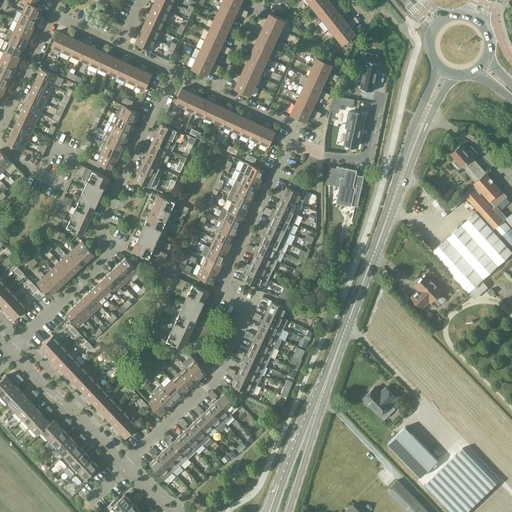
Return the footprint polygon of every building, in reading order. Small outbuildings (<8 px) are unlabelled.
[(173,2),(167,0),(154,0),(153,4),(169,12),(173,2)] [(240,0),(222,0),(222,2),(238,10),(242,1),(240,0)] [(330,1),(329,0),(315,0),(310,4),(316,12),(330,1)] [(330,1),(316,12),(323,20),(336,9),(330,1)] [(27,2),(22,12),(37,19),(42,9),(27,2)] [(238,10),(222,2),(217,12),(233,19),(238,10)] [(164,21),(169,12),(153,4),(150,10),(146,8),(144,12),(164,21)] [(343,17),(336,9),(323,20),(329,28),(343,17)] [(22,12),(17,22),(33,29),(37,19),(22,12)] [(160,30),(164,21),(144,12),(143,15),(147,17),(144,23),(160,30)] [(217,12),(213,21),(229,28),(233,19),(217,12)] [(269,13),(265,22),(281,30),(285,20),(269,13)] [(343,17),(329,28),(336,36),(349,25),(343,17)] [(229,28),(213,21),(209,30),(225,38),(229,28)] [(17,22),(13,31),(13,32),(28,39),(33,29),(17,22)] [(281,30),(265,22),(261,32),(276,39),(281,30)] [(156,39),(160,30),(144,23),(142,29),(137,27),(136,30),(156,39)] [(356,33),(349,25),(336,36),(342,44),(356,33)] [(9,29),(4,39),(24,49),(28,39),(13,32),(13,31),(9,29)] [(51,46),(61,51),(70,31),(67,29),(65,33),(58,31),(51,46)] [(156,39),(136,30),(134,33),(139,35),(136,42),(151,49),(156,39)] [(209,30),(204,39),(220,47),(225,38),(209,30)] [(61,51),(70,55),(77,39),(71,36),(73,32),(70,31),(61,51)] [(261,32),(256,41),(272,48),(276,39),(261,32)] [(70,55),(79,59),(89,39),(85,38),(83,42),(77,39),(70,55)] [(24,49),(4,39),(0,47),(0,49),(4,51),(19,59),(24,49)] [(79,59),(89,64),(96,48),(90,45),(92,41),(89,39),(79,59)] [(220,47),(204,39),(200,49),(216,56),(220,47)] [(272,48),(256,41),(252,50),(268,58),(272,48)] [(89,64),(98,68),(107,48),(104,46),(102,51),(96,48),(89,64)] [(107,48),(98,68),(107,72),(114,56),(108,54),(110,49),(107,48)] [(200,49),(196,58),(212,65),(216,56),(200,49)] [(252,50),(248,59),(264,67),(268,58),(252,50)] [(358,63),(357,66),(365,68),(361,86),(360,88),(360,87),(360,88),(373,91),(373,90),(372,90),(378,63),(379,63),(376,62),(378,54),(376,54),(368,52),(360,50),(360,51),(358,61),(358,63)] [(19,59),(4,51),(0,59),(0,61),(15,68),(19,59)] [(107,72),(116,76),(126,56),(122,55),(120,59),(114,56),(107,72)] [(126,81),(133,65),(127,62),(129,58),(126,56),(116,76),(126,81)] [(312,67),(328,74),(332,64),(317,57),(312,67)] [(212,65),(196,58),(191,68),(207,75),(212,65)] [(264,67),(248,59),(243,69),(259,76),(264,67)] [(0,73),(10,78),(15,68),(0,61),(0,73)] [(126,81),(135,85),(144,65),(141,64),(139,68),(133,65),(126,81)] [(144,65),(135,85),(145,90),(152,74),(145,71),(147,67),(144,65)] [(328,74),(312,67),(308,76),(324,83),(328,74)] [(58,75),(41,68),(37,77),(53,85),(58,75)] [(243,69),(239,78),(255,85),(259,76),(243,69)] [(10,78),(0,73),(0,85),(6,88),(10,78)] [(324,83),(308,76),(304,85),(319,93),(324,83)] [(53,85),(37,77),(32,87),(49,94),(53,85)] [(255,85),(239,78),(234,88),(250,95),(255,85)] [(319,93),(304,85),(299,95),(315,102),(319,93)] [(49,94),(32,87),(28,96),(45,103),(49,94)] [(174,104),(184,108),(193,88),(190,87),(188,91),(182,88),(174,104)] [(184,108),(194,112),(201,97),(195,94),(197,90),(193,88),(184,108)] [(194,112),(203,117),(212,97),(209,95),(207,99),(201,97),(194,112)] [(315,102),(299,95),(295,104),(311,111),(315,102)] [(45,103),(28,96),(24,105),(40,113),(45,103)] [(337,96),(333,104),(335,105),(336,105),(338,105),(341,106),(342,105),(353,107),(355,99),(339,96),(338,96),(337,96)] [(104,108),(109,99),(105,97),(100,106),(104,108)] [(203,117),(212,121),(219,105),(213,102),(215,98),(212,97),(203,117)] [(116,113),(135,122),(139,113),(120,104),(116,113)] [(212,121),(221,125),(230,105),(227,104),(225,108),(219,105),(212,121)] [(311,111),(295,104),(291,114),(306,121),(311,111)] [(40,113),(24,105),(20,114),(36,122),(40,113)] [(221,125),(231,129),(238,114),(232,111),(234,107),(230,105),(221,125)] [(352,108),(345,143),(360,146),(367,112),(352,108)] [(231,129),(240,134),(249,114),(246,112),(244,116),(238,114),(231,129)] [(111,122),(130,131),(135,122),(116,113),(116,114),(115,113),(111,122)] [(36,122),(20,114),(15,123),(32,131),(36,122)] [(240,134),(249,138),(256,122),(251,119),(252,115),(249,114),(240,134)] [(249,138),(258,142),(268,122),(264,121),(262,125),(256,122),(249,138)] [(130,131),(111,122),(106,132),(126,141),(130,131)] [(181,132),(161,122),(156,132),(176,141),(181,132)] [(268,122),(258,142),(268,147),(275,131),(269,128),(271,124),(268,122)] [(32,131),(15,123),(11,133),(28,140),(32,131)] [(102,141),(122,150),(126,141),(106,132),(102,141)] [(176,141),(156,132),(152,141),(168,149),(172,151),(176,141)] [(28,140),(11,133),(7,142),(23,150),(28,140)] [(191,136),(186,146),(191,148),(195,138),(191,136)] [(101,152),(117,159),(122,150),(102,141),(98,150),(101,152)] [(168,149),(152,141),(148,151),(167,160),(169,156),(165,155),(168,149)] [(461,145),(451,154),(456,160),(454,162),(459,167),(461,165),(462,166),(466,163),(472,158),(474,156),(469,150),(467,152),(461,145)] [(12,162),(0,149),(0,165),(4,170),(12,162)] [(167,160),(148,151),(143,160),(160,167),(162,162),(166,163),(167,160)] [(101,152),(97,162),(113,169),(117,159),(101,152)] [(182,155),(178,165),(182,167),(187,157),(182,155)] [(451,234),(430,253),(466,294),(483,278),(488,274),(511,252),(511,251),(493,230),(494,228),(511,247),(511,230),(503,220),(505,218),(511,226),(511,212),(507,217),(497,205),(507,196),(472,158),(466,163),(479,178),(474,183),(475,185),(464,195),(477,210),(451,234)] [(160,167),(143,160),(139,169),(155,177),(160,167)] [(244,161),(239,171),(260,180),(265,171),(244,161)] [(79,164),(73,177),(77,180),(79,176),(82,177),(86,167),(79,164)] [(327,179),(326,183),(327,183),(327,181),(331,182),(341,184),(338,195),(346,197),(345,203),(351,204),(351,205),(357,206),(360,194),(364,176),(356,174),(357,170),(356,170),(355,172),(347,170),(348,169),(336,166),(336,168),(330,167),(327,179)] [(139,169),(135,179),(151,187),(155,177),(139,169)] [(109,178),(93,170),(66,226),(83,234),(109,178)] [(235,180),(256,190),(260,180),(239,171),(235,180)] [(301,176),(295,173),(292,181),(297,183),(301,176)] [(235,180),(231,189),(251,199),(256,190),(235,180)] [(281,189),(280,191),(281,192),(280,194),(301,205),(302,204),(306,195),(302,193),(304,190),(290,183),(288,187),(286,186),(284,190),(281,189)] [(227,199),(231,201),(247,208),(251,199),(231,189),(227,199)] [(451,189),(444,195),(449,200),(456,194),(451,189)] [(298,214),(303,205),(302,204),(301,205),(280,194),(281,192),(280,191),(278,190),(275,196),(278,197),(279,195),(281,196),(278,205),(298,214)] [(159,194),(158,194),(133,250),(149,257),(175,201),(159,194)] [(461,194),(448,205),(452,210),(465,198),(461,194)] [(247,208),(231,201),(227,210),(243,217),(247,208)] [(278,205),(273,214),(294,224),(298,214),(278,205)] [(222,208),(218,217),(239,227),(243,217),(227,210),(222,208)] [(266,214),(269,215),(268,217),(271,219),(269,223),(290,233),(294,224),(273,214),(271,213),(272,210),(269,208),(266,214)] [(63,219),(55,215),(53,220),(60,223),(63,219)] [(218,217),(214,226),(234,236),(239,227),(218,217)] [(263,231),(285,242),(290,233),(269,223),(267,227),(264,226),(263,228),(264,228),(263,231)] [(212,231),(216,233),(214,238),(230,245),(234,236),(214,226),(214,227),(212,231)] [(260,242),(281,251),(285,242),(263,231),(264,228),(263,228),(261,227),(258,232),(261,234),(260,236),(263,237),(260,242)] [(307,234),(304,239),(311,243),(314,237),(307,234)] [(214,238),(210,247),(226,255),(230,245),(214,238)] [(82,240),(81,241),(74,248),(86,261),(94,254),(82,240)] [(256,251),(277,260),(281,251),(260,242),(259,246),(256,244),(255,247),(252,245),(249,251),(253,252),(254,250),(256,251)] [(226,255),(210,247),(206,256),(222,264),(226,255)] [(86,261),(74,248),(67,255),(79,268),(86,261)] [(160,250),(155,260),(163,264),(167,254),(160,250)] [(252,260),(272,270),(277,260),(256,251),(252,260)] [(302,253),(299,258),(305,261),(307,255),(302,253)] [(79,268),(67,255),(59,262),(72,275),(79,268)] [(206,256),(201,266),(217,273),(222,264),(206,256)] [(138,270),(126,257),(118,264),(130,278),(138,270)] [(252,260),(250,264),(247,263),(246,265),(243,264),(241,269),(244,271),(245,268),(248,269),(264,277),(267,279),(268,279),(272,270),(252,260)] [(72,275),(59,262),(52,268),(64,282),(72,275)] [(130,278),(118,264),(110,271),(123,284),(130,278)] [(201,266),(197,275),(213,283),(217,273),(201,266)] [(64,282),(52,268),(45,275),(57,289),(64,282)] [(243,279),(263,288),(267,279),(264,277),(248,269),(245,268),(244,271),(244,274),(245,274),(243,279)] [(103,278),(115,291),(123,284),(110,271),(103,278)] [(45,275),(37,283),(49,296),(57,289),(45,275)] [(421,307),(429,300),(431,302),(442,291),(426,275),(423,278),(420,278),(418,279),(416,281),(416,284),(415,285),(420,290),(412,298),(421,307)] [(96,285),(108,298),(115,291),(103,278),(96,285)] [(188,287),(190,283),(186,281),(179,278),(174,287),(182,291),(184,285),(188,287)] [(6,284),(0,288),(0,302),(13,291),(6,284)] [(209,291),(192,284),(166,340),(183,348),(209,291)] [(108,298),(96,285),(88,292),(100,305),(108,298)] [(13,291),(0,302),(0,303),(4,308),(1,311),(3,314),(20,299),(13,291)] [(81,299),(93,312),(100,305),(88,292),(81,299)] [(270,303),(267,310),(283,317),(287,308),(262,296),(261,299),(267,302),(268,302),(270,303)] [(20,299),(3,314),(6,316),(9,313),(14,319),(27,307),(20,299)] [(93,312),(81,299),(73,306),(86,319),(93,312)] [(73,306),(66,313),(78,327),(86,319),(73,306)] [(288,319),(283,317),(267,310),(263,319),(283,328),(288,319)] [(263,319),(259,328),(275,336),(274,336),(279,338),(283,328),(263,319)] [(275,336),(259,328),(254,337),(270,345),(274,336),(275,336)] [(153,334),(160,337),(164,339),(166,334),(155,329),(153,334)] [(61,343),(53,335),(41,347),(46,352),(42,355),(45,358),(61,343)] [(254,337),(250,347),(270,356),(275,347),(270,345),(254,337)] [(302,337),(299,344),(307,347),(310,340),(302,337)] [(55,362),(68,350),(61,343),(45,358),(47,361),(51,357),(55,362)] [(270,356),(250,347),(246,356),(266,365),(270,356)] [(68,350),(55,362),(60,367),(56,370),(59,373),(75,358),(68,350)] [(243,361),(241,365),(262,375),(266,365),(246,356),(243,355),(244,352),(241,351),(239,356),(241,358),(241,360),(243,361)] [(182,363),(186,366),(198,379),(206,372),(194,359),(193,359),(190,355),(182,363)] [(75,358),(59,373),(61,375),(65,372),(69,377),(82,365),(75,358)] [(73,388),(89,373),(82,365),(69,377),(74,382),(70,385),(73,388)] [(262,375),(241,365),(237,375),(258,384),(262,375)] [(198,379),(186,366),(178,373),(191,386),(198,379)] [(292,366),(288,374),(295,378),(299,369),(292,366)] [(116,375),(117,375),(120,379),(126,373),(122,369),(119,373),(116,375)] [(258,384),(237,375),(235,373),(236,371),(233,369),(230,375),(233,376),(234,379),(235,379),(233,384),(253,394),(258,384)] [(83,392),(96,380),(89,373),(73,388),(75,390),(79,387),(83,392)] [(178,373),(171,380),(183,393),(191,386),(178,373)] [(0,394),(1,395),(13,383),(6,375),(0,380),(0,394)] [(288,379),(285,385),(290,387),(293,382),(288,379)] [(96,380),(83,392),(87,397),(84,400),(87,403),(103,387),(96,380)] [(171,380),(163,387),(176,400),(183,393),(171,380)] [(13,383),(1,395),(8,403),(21,391),(13,383)] [(153,390),(156,394),(168,407),(176,400),(163,387),(160,383),(153,390)] [(103,387),(87,403),(89,405),(93,402),(97,407),(110,395),(103,387)] [(380,393),(374,387),(363,398),(365,400),(365,403),(366,404),(368,405),(370,406),(379,415),(391,404),(390,403),(396,397),(386,387),(380,393)] [(21,391),(8,403),(15,411),(28,399),(30,397),(32,399),(35,397),(31,392),(28,395),(27,397),(21,391)] [(229,412),(237,405),(225,392),(217,399),(229,412)] [(213,404),(210,406),(222,419),(225,423),(233,416),(229,412),(217,399),(217,400),(215,398),(217,395),(215,393),(210,397),(213,400),(211,402),(213,404)] [(160,414),(168,407),(156,394),(148,401),(160,414)] [(110,395),(97,407),(101,412),(98,415),(101,417),(117,402),(110,395)] [(28,399),(15,411),(23,419),(36,407),(28,399)] [(276,401),(273,408),(281,411),(284,404),(276,401)] [(117,402),(101,417),(103,420),(107,417),(111,422),(124,410),(117,402)] [(222,419),(210,406),(202,413),(214,426),(222,419)] [(36,407),(23,419),(30,427),(43,415),(36,407)] [(200,416),(195,420),(207,433),(214,426),(202,413),(200,411),(202,409),(200,407),(195,411),(198,414),(200,416)] [(124,410),(111,422),(115,426),(112,430),(115,432),(131,417),(124,410)] [(43,415),(30,427),(38,435),(41,431),(50,422),(43,415)] [(125,437),(137,426),(138,425),(131,417),(115,432),(117,435),(121,432),(125,437)] [(49,439),(61,427),(54,419),(50,422),(41,431),(49,439)] [(207,433),(195,420),(187,427),(203,444),(210,437),(207,433)] [(185,429),(180,434),(195,451),(203,444),(187,427),(185,425),(188,423),(186,421),(181,425),(183,427),(184,427),(185,429)] [(56,447),(69,435),(61,427),(49,439),(56,447)] [(420,477),(437,460),(405,427),(388,443),(420,477)] [(180,434),(173,441),(188,458),(195,451),(180,434)] [(56,447),(63,455),(76,443),(69,435),(56,447)] [(181,465),(188,458),(173,441),(171,439),(173,437),(170,435),(166,439),(168,441),(167,442),(168,444),(169,445),(165,448),(181,465)] [(63,455),(60,458),(67,466),(84,451),(76,443),(63,455)] [(165,448),(158,455),(170,468),(173,472),(181,465),(165,448)] [(233,450),(227,454),(231,459),(236,455),(233,450)] [(84,451),(67,466),(75,474),(91,458),(84,451)] [(170,468),(158,455),(150,463),(162,476),(170,468)] [(227,455),(221,459),(225,463),(230,459),(227,455)] [(91,458),(75,474),(82,482),(99,467),(91,458)] [(209,466),(204,470),(209,475),(214,471),(209,466)] [(202,473),(197,477),(201,482),(206,477),(202,473)] [(194,480),(189,485),(194,489),(198,485),(194,480)] [(429,511),(397,480),(388,490),(407,509),(406,511),(429,511)] [(113,507),(117,511),(121,511),(132,502),(125,494),(116,502),(114,500),(107,507),(110,510),(113,507)] [(137,511),(140,510),(132,502),(121,511),(137,511)]
